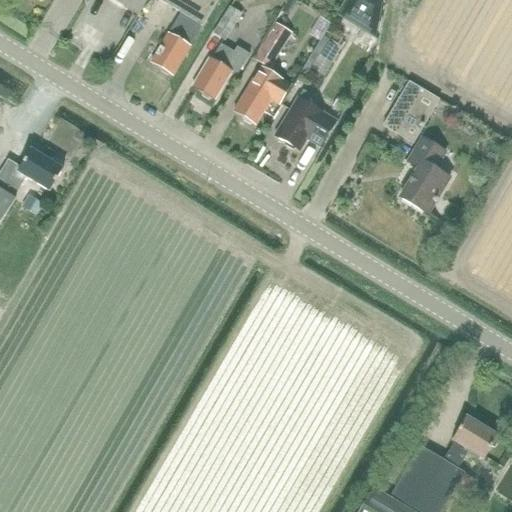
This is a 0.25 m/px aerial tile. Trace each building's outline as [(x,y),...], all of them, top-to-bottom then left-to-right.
[(191,48),(203,28),(219,0),(111,0),(139,17),(148,0),(157,0),(180,14),(174,23),(175,24),(169,35),(167,34),(150,63),(174,77),(191,48)] [(349,0),(340,17),(376,39),(382,5),(373,0),(349,0)] [(225,41),(242,15),(232,8),(214,34),(225,41)] [(269,70),(285,47),(292,34),(277,25),(269,37),(268,37),(253,60),(269,70)] [(249,55),(238,48),(234,54),(221,45),(212,60),(209,58),(191,88),(201,93),(202,97),(209,101),(212,99),(215,101),(233,73),(236,77),(249,55)] [(357,49),(348,63),(361,71),(370,57),(357,49)] [(243,121),(250,125),(253,124),(256,126),(271,102),(280,108),(292,87),(261,68),(234,113),(243,118),(243,121)] [(414,146),(441,102),(441,101),(409,82),(383,127),(414,146)] [(312,97),(302,91),(273,137),(284,144),(284,147),(292,151),(295,150),(299,152),(306,140),(320,148),(335,123),(306,106),(312,97)] [(430,215),(451,179),(436,170),(447,152),(421,137),(406,163),(417,171),(401,199),(430,215)] [(51,163),(30,150),(21,168),(8,161),(0,174),(0,226),(16,200),(15,199),(26,180),(49,194),(64,171),(61,169),(63,165),(53,160),(51,163)] [(29,196),(18,214),(22,217),(26,211),(36,217),(43,205),(29,196)] [(485,462),(499,438),(466,418),(452,442),(454,443),(443,461),(421,447),(389,498),(374,488),(359,511),(441,511),(465,474),(458,470),(468,452),(485,462)]
